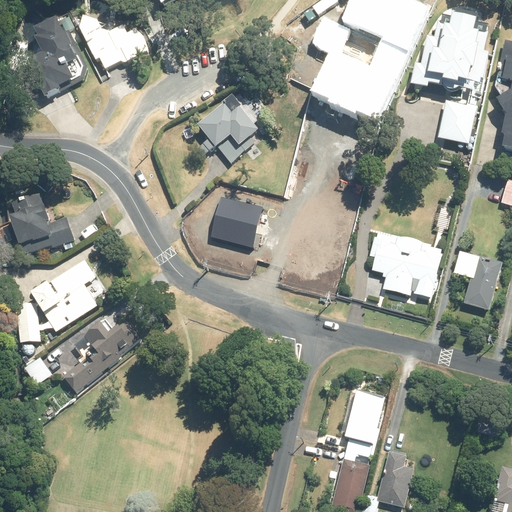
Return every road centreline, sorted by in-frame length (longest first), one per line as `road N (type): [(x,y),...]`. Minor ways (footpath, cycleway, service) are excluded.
road 1 (residential): [(0,146),(74,151),(99,162),(185,278),(258,312),(307,324)]
road 2 (residential): [(307,324),(511,373)]
road 3 (residential): [(270,511),(307,324)]
